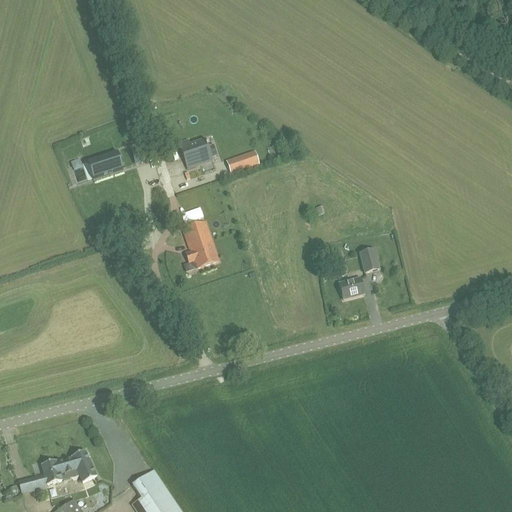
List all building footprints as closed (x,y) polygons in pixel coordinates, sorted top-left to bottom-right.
[(81,141),(83,147),(91,144),(89,138),(81,141)] [(178,144),(187,171),(213,162),(205,140),(189,145),(188,141),(178,144)] [(130,148),(134,164),(140,162),(137,152),(148,149),(146,143),(130,148)] [(123,168),(117,152),(93,161),(98,177),(123,168)] [(253,155),(226,164),(230,175),(257,166),(253,155)] [(185,255),(189,265),(193,263),(196,270),(218,263),(205,223),(182,231),(190,253),(185,255)] [(379,271),(374,251),(359,254),(364,275),(379,271)] [(339,286),(343,304),(365,298),(360,280),(339,286)] [(41,468),(42,474),(46,488),(79,478),(82,485),(97,479),(86,453),(70,460),(41,468)] [(132,486),(141,501),(131,507),(134,511),(181,511),(154,471),(132,486)] [(42,474),(18,481),(22,493),(46,488),(42,474)] [(80,511),(74,502),(58,511),(80,511)]
